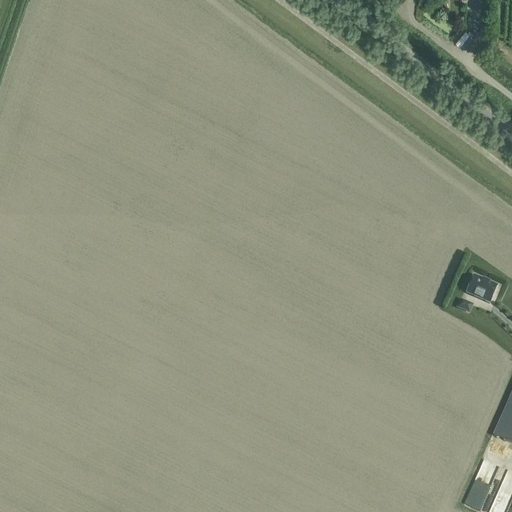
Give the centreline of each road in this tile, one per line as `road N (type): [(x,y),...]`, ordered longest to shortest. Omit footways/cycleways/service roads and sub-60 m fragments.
road 1 (track): [(511,174),(279,0)]
road 2 (tertiary): [(511,132),(335,0)]
